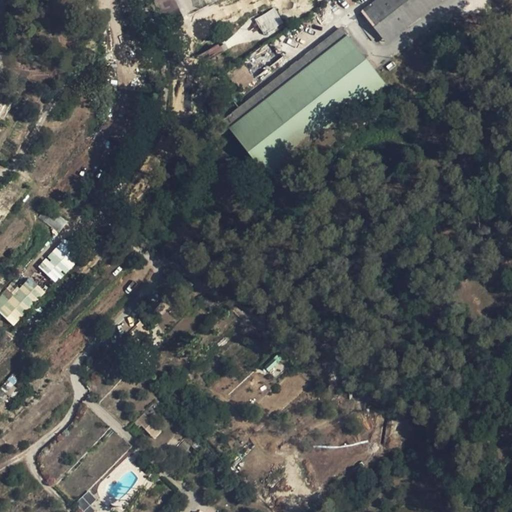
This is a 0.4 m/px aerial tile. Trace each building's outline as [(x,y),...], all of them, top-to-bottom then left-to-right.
[(179,9),(174,0),(156,0),(154,1),(161,17),(179,9)] [(196,11),(216,1),(215,0),(190,0),(196,11)] [(374,0),(360,11),(387,45),(443,0),(374,0)] [(263,34),(283,24),(275,8),(255,18),(263,34)] [(216,125),(222,134),(229,129),(347,36),(349,35),(342,26),(216,125)] [(347,36),(229,129),(267,177),(385,84),(347,36)] [(201,62),(223,52),(220,45),(198,55),(201,62)] [(33,193),(0,232),(0,257),(45,203),(33,193)] [(42,219),(58,232),(66,223),(49,209),(42,219)] [(37,266),(56,284),(78,260),(60,243),(37,266)] [(168,268),(163,274),(168,278),(173,272),(168,268)] [(0,307),(0,314),(13,326),(45,292),(29,277),(0,307)] [(143,343),(141,341),(146,336),(137,326),(132,331),(133,333),(121,346),(126,352),(128,350),(131,354),(143,343)] [(265,369),(274,376),(284,363),(275,356),(265,369)] [(98,372),(91,363),(84,369),(91,378),(98,372)] [(8,377),(0,386),(0,390),(5,395),(14,383),(8,377)] [(151,407),(135,425),(138,429),(141,426),(146,431),(155,424),(149,417),(154,411),(151,407)] [(155,424),(146,431),(154,440),(162,431),(155,424)] [(153,482),(147,478),(142,486),(148,490),(153,482)]
